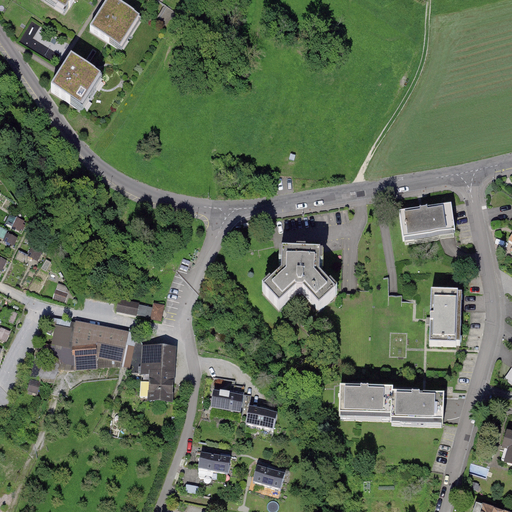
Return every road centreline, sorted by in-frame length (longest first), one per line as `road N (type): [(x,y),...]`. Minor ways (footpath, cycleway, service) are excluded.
road 1 (residential): [(467,172),(494,312),(446,511)]
road 2 (residential): [(228,211),(177,333),(195,384),(156,511)]
road 3 (residential): [(0,37),(74,140),(110,174),(141,191),(228,211)]
road 4 (residential): [(228,211),(467,172)]
road 5 (track): [(429,0),(421,70),(356,190)]
road 6 (track): [(0,287),(57,309),(177,333)]
